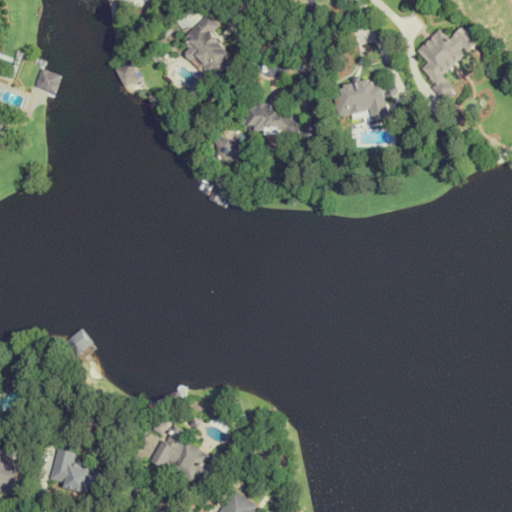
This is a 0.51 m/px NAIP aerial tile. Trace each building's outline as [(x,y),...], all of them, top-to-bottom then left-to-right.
[(211,34),(222,23),(211,12),(184,39),(191,47),(185,53),(193,60),(197,56),(218,77),(237,59),(211,34)] [(442,75),(481,39),(466,23),(449,39),(439,29),(417,50),(429,63),(422,69),(437,84),(432,88),(444,100),(456,89),(442,75)] [(125,85),(139,79),(133,62),(119,68),(125,85)] [(57,93),(63,76),(43,68),(37,85),(57,93)] [(389,117),(382,78),(333,87),(338,117),(364,112),(365,121),(389,117)] [(246,102),(246,133),(300,133),(300,120),(292,120),(292,103),(246,102)] [(93,343),(82,329),(66,341),(77,355),(93,343)] [(210,490),(226,460),(185,439),(188,432),(174,424),(154,461),(166,468),(167,468),(210,490)] [(78,453),(59,448),(51,483),(101,494),(106,469),(76,463),(78,453)] [(0,489),(13,494),(21,468),(0,461),(0,457),(1,454),(0,454),(0,489)] [(262,511),(233,493),(220,511),(262,511)]
